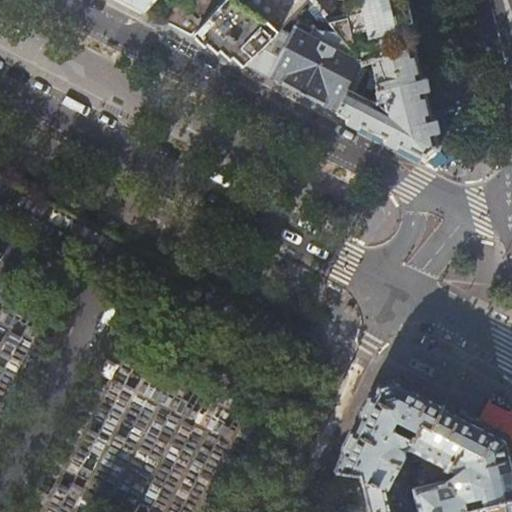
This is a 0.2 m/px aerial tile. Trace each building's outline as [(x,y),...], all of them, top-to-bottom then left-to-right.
[(123,0),(135,6),(144,11),(153,0),(123,0)] [(153,0),(144,11),(192,36),(224,0),(153,0)] [(224,0),(192,36),(246,64),(308,0),(224,0)] [(327,20),(326,19),(310,0),(308,0),(246,64),(304,94),(336,111),(363,66),(364,66),(327,20)] [(310,0),(326,19),(330,16),(317,0),(310,0)] [(343,0),(347,15),(327,20),(364,66),(413,40),(410,30),(403,0),(343,0)] [(420,71),(413,40),(364,66),(363,66),(336,111),(343,114),(427,157),(439,148),(438,146),(429,109),(420,71)] [(429,109),(438,146),(456,142),(447,105),(429,109)] [(431,429),(443,404),(418,391),(399,381),(376,389),(340,461),(336,469),(361,474),(369,511),(394,511),(389,490),(390,484),(407,454),(406,453),(407,452),(406,451),(408,449),(410,450),(422,425),(431,429)] [(511,459),(507,438),(443,404),(431,429),(422,425),(410,450),(455,475),(447,481),(415,488),(420,511),(456,511),(511,498),(511,459)] [(511,511),(511,498),(456,511),(511,511)]
